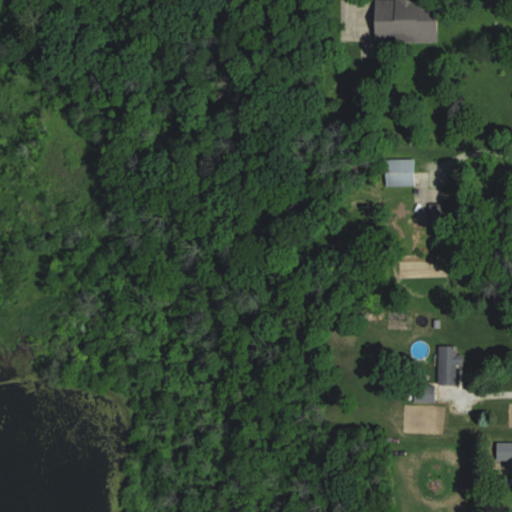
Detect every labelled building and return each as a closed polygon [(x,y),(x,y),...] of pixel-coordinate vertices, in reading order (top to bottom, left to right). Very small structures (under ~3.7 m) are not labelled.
[(445,44),(445,6),(419,6),(419,0),(402,0),(403,2),(380,2),(381,44),(445,44)] [(419,159),(393,160),(394,186),(420,185),(419,159)] [(460,364),(466,364),(466,356),(461,356),(461,346),(442,346),(441,384),(460,384),(460,364)] [(439,403),(439,390),(419,390),(418,402),(439,403)] [(511,442),(501,443),(502,461),(511,460),(511,442)]
